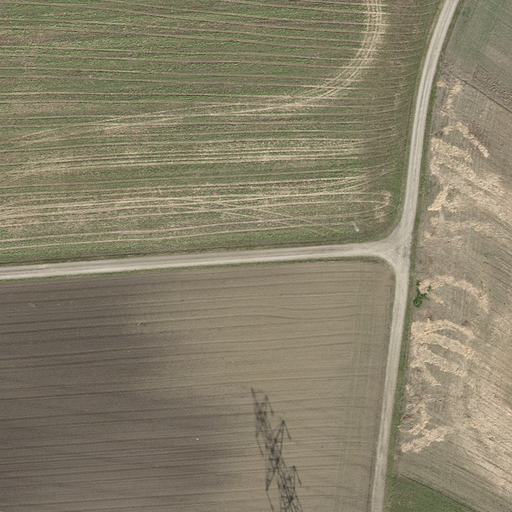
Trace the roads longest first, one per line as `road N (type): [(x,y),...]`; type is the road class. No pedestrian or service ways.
road 1 (track): [(453,0),(432,47),(376,511)]
road 2 (track): [(0,274),(407,246)]
